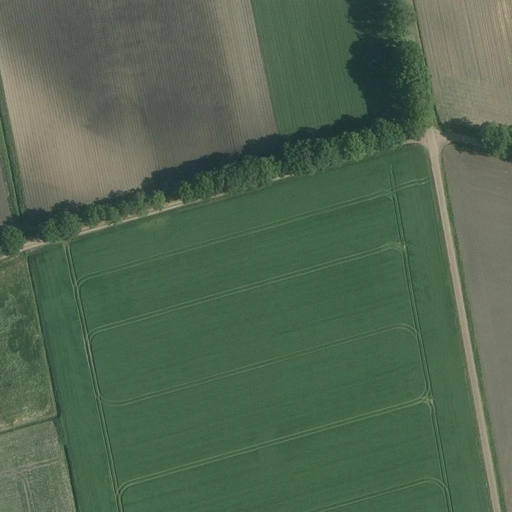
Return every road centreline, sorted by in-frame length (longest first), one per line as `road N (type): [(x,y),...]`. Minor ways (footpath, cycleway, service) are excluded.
road 1 (track): [(0,255),(430,135),(511,153)]
road 2 (unclassified): [(497,511),(403,0)]
